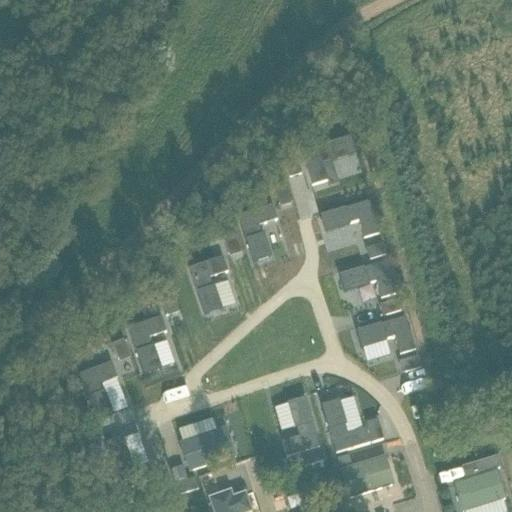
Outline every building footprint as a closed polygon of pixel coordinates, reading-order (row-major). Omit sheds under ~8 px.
[(349,140),(301,155),(311,188),(327,184),(322,166),(354,156),(349,140)] [(286,187),(274,191),(279,207),(290,203),(286,187)] [(368,203),(319,218),(324,234),(357,224),(363,241),(378,237),(368,203)] [(272,207),(238,217),(253,265),(269,260),(259,228),(277,222),(272,207)] [(235,238),(223,241),(228,257),(240,254),(235,238)] [(223,260),(189,270),(204,318),(220,313),(210,281),(228,275),(223,260)] [(387,264),(339,278),(343,294),(375,284),(380,302),(396,297),(387,264)] [(172,298),(161,302),(165,318),(177,314),(172,298)] [(397,303),(382,307),(385,319),(401,314),(397,303)] [(162,319),(129,330),(144,378),(160,373),(174,368),(167,345),(152,350),(149,340),(167,335),(162,319)] [(405,320),(356,335),(361,351),(362,350),(385,343),(394,340),(399,358),(415,353),(405,320)] [(123,341),(112,346),(118,362),(129,358),(123,341)] [(417,359),(401,364),(405,375),(420,371),(417,359)] [(111,364),(78,377),(96,423),(111,417),(127,411),(119,389),(103,395),(100,386),(115,380),(117,379),(111,364)] [(288,406),(273,411),(280,434),(295,429),(298,439),(281,444),(285,460),(319,450),(304,401),(288,405),(288,406)] [(338,404),(322,408),(335,456),(370,446),(365,430),(347,436),(339,409),(338,404)] [(212,421),(178,433),(182,445),(180,446),(189,475),(229,462),(219,433),(216,434),(212,421)] [(121,440),(106,446),(123,491),(155,480),(149,465),(148,466),(132,471),(129,464),(145,458),(137,436),(121,441),(121,440)] [(320,452),(304,456),(308,468),(323,463),(320,452)] [(384,456),(339,469),(348,497),(393,485),(384,456)] [(348,458),(337,460),(339,468),(350,465),(348,458)] [(499,458),(480,463),(483,473),(496,469),(502,467),(499,458)] [(183,469),(170,473),(174,485),(187,482),(183,469)] [(483,473),(452,482),(462,511),(505,497),(496,469),(483,473)] [(321,511),(311,479),(295,483),(305,511),(321,511)] [(251,511),(243,491),(231,494),(229,488),(207,497),(212,511),(251,511)] [(476,508),(477,511),(502,511),(500,502),(476,508)]
